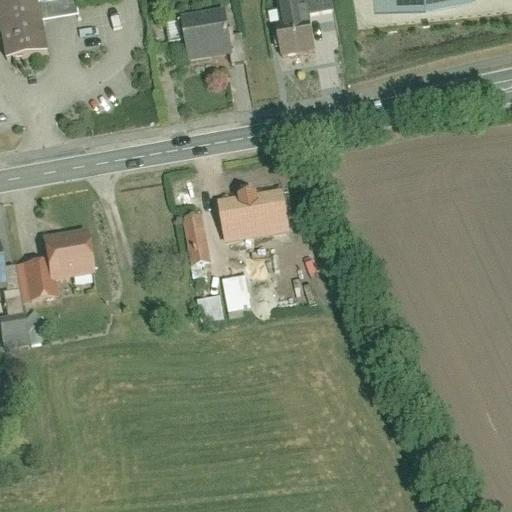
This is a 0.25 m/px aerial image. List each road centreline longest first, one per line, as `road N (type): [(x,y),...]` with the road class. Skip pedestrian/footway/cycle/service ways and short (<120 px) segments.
road 1 (tertiary): [(0,183),(372,115)]
road 2 (tertiary): [(511,77),(372,115)]
road 3 (tertiary): [(372,115),(511,95)]
